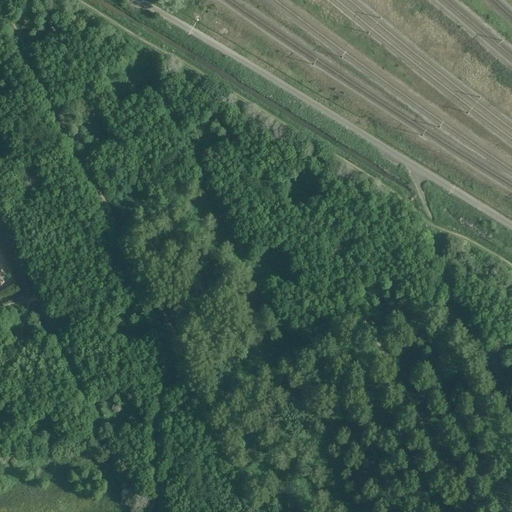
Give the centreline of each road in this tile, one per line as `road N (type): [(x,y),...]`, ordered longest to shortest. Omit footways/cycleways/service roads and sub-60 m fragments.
road 1 (unknown): [(77,0),(403,199),(422,220),(511,264)]
road 2 (unknown): [(0,0),(181,344)]
road 3 (unknown): [(168,385),(155,433),(151,511)]
